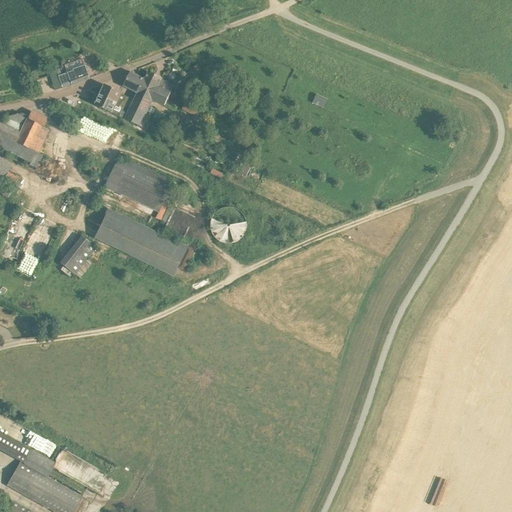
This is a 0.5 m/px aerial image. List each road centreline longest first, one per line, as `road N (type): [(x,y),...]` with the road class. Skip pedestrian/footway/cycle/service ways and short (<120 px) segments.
road 1 (track): [(323,511),(392,327),(481,180),(501,125),(487,100),(306,25),(271,0)]
road 2 (track): [(481,180),(358,222),(152,318),(28,342)]
road 3 (residential): [(0,109),(55,96),(296,0)]
road 4 (track): [(40,101),(49,120),(185,178),(197,190),(212,247),(242,274)]
